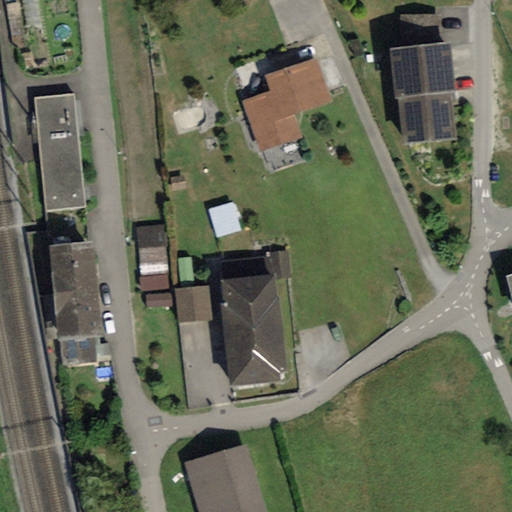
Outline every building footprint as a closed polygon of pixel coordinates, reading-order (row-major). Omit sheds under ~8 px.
[(450,48),(389,55),(394,106),(397,105),(402,150),(455,144),(450,100),(456,99),(450,48)] [(314,64),(266,81),(269,90),(243,100),(262,153),(300,140),(293,119),(329,106),(314,64)] [(35,103),(48,213),(84,208),(71,99),(35,103)] [(182,178),(170,180),(172,192),(184,190),(182,178)] [(166,253),(163,226),(137,229),(141,266),(138,267),(141,292),(169,288),(164,253),(166,253)] [(93,249),(50,254),(59,348),(63,347),(92,344),(103,343),(93,249)] [(287,252),(263,254),(266,282),(275,281),(289,279),(287,252)] [(266,282),(218,287),(229,392),(280,387),(279,374),(285,373),(275,281),(266,282)] [(174,292),(178,325),(210,321),(206,288),(174,292)] [(171,308),(170,295),(145,297),(146,310),(171,308)] [(94,363),(92,344),(63,347),(65,365),(94,363)] [(263,511),(246,448),(186,464),(198,511),(263,511)]
